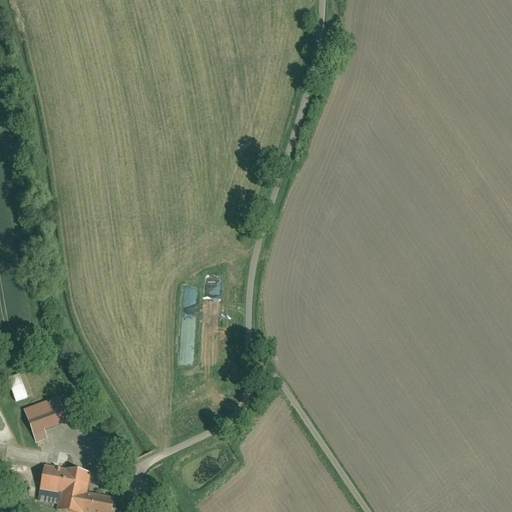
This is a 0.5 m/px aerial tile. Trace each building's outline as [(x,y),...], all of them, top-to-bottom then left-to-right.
[(210,271),(216,275),(221,269),(215,265),(210,271)] [(5,375),(14,399),(25,395),(16,371),(5,375)] [(36,430),(65,418),(54,393),(26,406),(36,430)] [(101,456),(120,445),(110,427),(91,438),(101,456)] [(57,511),(112,511),(115,497),(113,497),(84,491),(88,473),(44,465),(38,497),(59,501),(57,511)]
